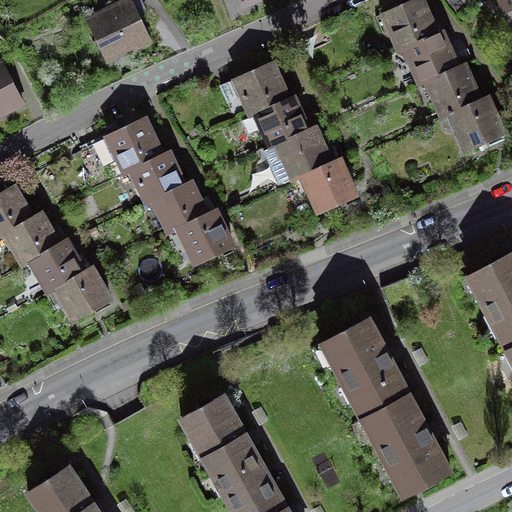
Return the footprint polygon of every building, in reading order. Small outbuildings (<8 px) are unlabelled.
[(132,0),(121,0),(86,17),(108,64),(130,54),(153,43),(132,0)] [(398,55),(404,52),(403,49),(440,33),(434,17),(426,0),(416,0),(381,15),(394,45),(398,55)] [(511,0),(500,0),(511,26),(511,0)] [(419,86),(426,83),(425,79),(460,64),(453,48),(445,31),(440,33),(403,49),(404,52),(419,86)] [(1,60),(0,60),(0,118),(25,105),(14,84),(1,60)] [(250,118),(256,116),(254,113),(292,97),(284,78),(276,60),(233,79),(246,109),(250,118)] [(442,119),(451,115),(449,111),(483,97),(475,77),(468,61),(460,64),(425,79),(426,83),(442,119)] [(233,114),(246,109),(233,79),(221,84),(233,114)] [(502,115),(493,93),(483,97),(449,111),(451,115),(466,152),(510,133),(502,115)] [(270,150),(278,147),(276,143),(311,128),(304,111),(297,95),(292,97),(254,113),(256,116),(270,150)] [(124,176),(130,173),(129,170),(165,152),(157,135),(149,117),(107,137),(106,137),(123,174),(124,176)] [(293,183),(302,179),(301,175),(335,161),(327,142),(319,125),(311,128),(276,143),(278,147),(293,183)] [(98,186),(123,174),(106,137),(107,137),(106,135),(79,146),(98,186)] [(146,207),(153,203),(152,200),(188,183),(181,168),(172,150),(165,152),(129,170),(130,173),(146,207)] [(353,177),(344,157),(335,161),(301,175),(302,179),(318,216),(362,197),(353,177)] [(169,236),(176,233),(175,229),(210,212),(202,197),(194,180),(188,183),(152,200),(153,203),(169,236)] [(0,238),(4,236),(2,233),(34,215),(26,200),(16,184),(0,192),(0,238)] [(210,212),(175,229),(176,233),(194,269),(238,247),(229,229),(219,208),(210,212)] [(23,269),(30,264),(28,262),(62,243),(52,226),(43,210),(34,215),(2,233),(4,236),(23,269)] [(48,296),(54,292),(52,289),(87,269),(78,254),(69,239),(62,243),(28,262),(30,264),(48,296)] [(511,252),(472,273),(483,293),(479,298),(507,351),(511,348),(511,252)] [(105,285),(94,265),(87,269),(52,289),(54,292),(73,325),(114,301),(105,285)] [(410,276),(380,288),(388,306),(418,295),(410,276)] [(388,354),(369,318),(327,340),(337,359),(333,365),(362,419),(409,394),(388,354)] [(223,394),(181,418),(223,493),(266,470),(248,439),(223,394)] [(429,432),(409,394),(362,419),(403,495),(450,471),(429,432)] [(98,511),(97,509),(68,465),(28,492),(40,511),(98,511)] [(289,511),(266,470),(223,493),(233,511),(289,511)]
